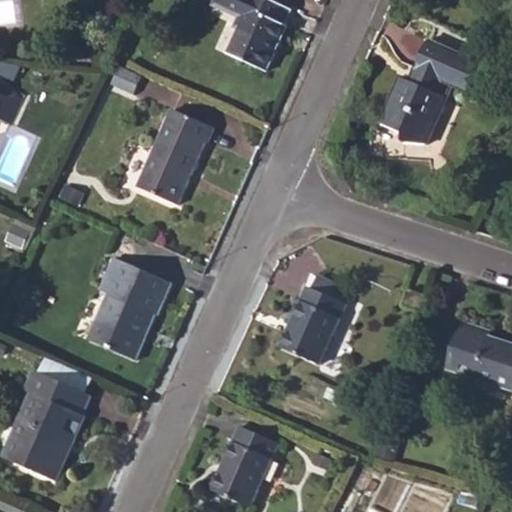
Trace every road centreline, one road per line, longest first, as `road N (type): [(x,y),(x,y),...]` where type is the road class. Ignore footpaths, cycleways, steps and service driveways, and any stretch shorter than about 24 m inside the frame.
road 1 (residential): [(135,511),(276,189)]
road 2 (residential): [(276,189),(511,268)]
road 3 (residential): [(276,189),(357,0)]
